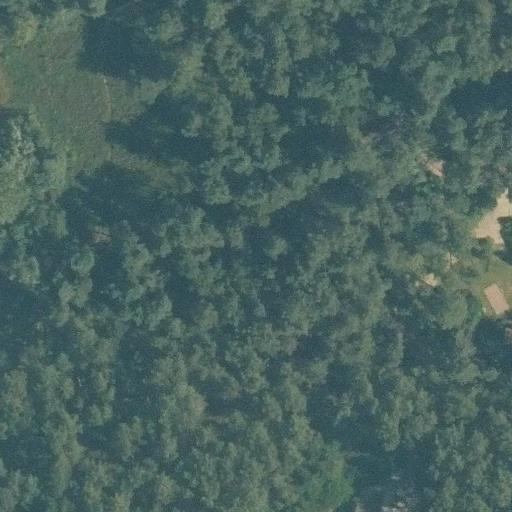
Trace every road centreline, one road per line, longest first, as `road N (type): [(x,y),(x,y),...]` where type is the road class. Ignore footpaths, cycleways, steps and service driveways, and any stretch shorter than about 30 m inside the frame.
road 1 (track): [(23,375),(511,49)]
road 2 (track): [(0,181),(23,375)]
road 3 (track): [(23,375),(37,511)]
